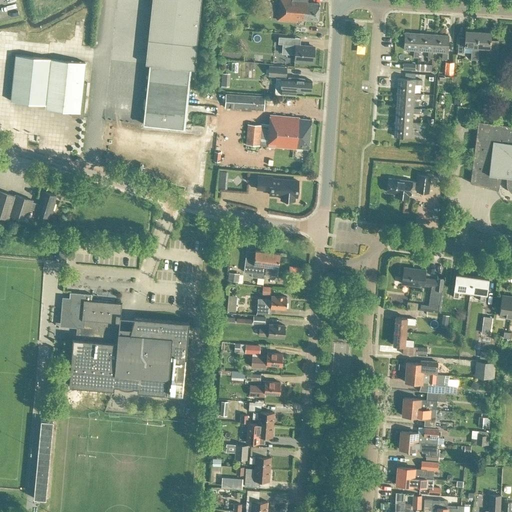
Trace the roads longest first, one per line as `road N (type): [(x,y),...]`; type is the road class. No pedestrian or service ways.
road 1 (tertiary): [(0,149),(198,208),(320,225)]
road 2 (residential): [(368,511),(375,413),(367,259)]
road 3 (unclassified): [(301,511),(318,260)]
road 4 (tertiary): [(320,225),(338,1)]
road 5 (tertiary): [(379,4),(511,13)]
